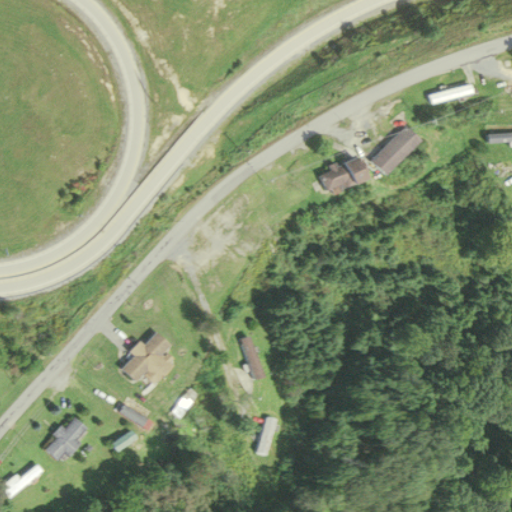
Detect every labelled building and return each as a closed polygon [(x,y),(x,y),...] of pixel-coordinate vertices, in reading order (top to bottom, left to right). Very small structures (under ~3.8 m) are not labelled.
[(424,92),(426,102),(469,95),(467,85),(424,92)] [(378,174),(415,140),(401,125),(365,160),(378,174)] [(511,131),(482,132),(482,141),(511,140),(511,131)] [(315,170),(321,192),(359,181),(353,159),(315,170)] [(138,343),(116,366),(132,382),(167,345),(153,332),(140,345),(138,343)] [(259,377),(245,336),(236,339),(250,380),(259,377)] [(117,412),(138,426),(143,419),(122,405),(117,412)] [(84,429),(72,416),(40,448),(56,464),(77,443),(74,440),(84,429)] [(271,419),(261,417),(252,453),(261,455),(271,419)] [(114,452),(128,442),(121,433),(107,444),(114,452)]
